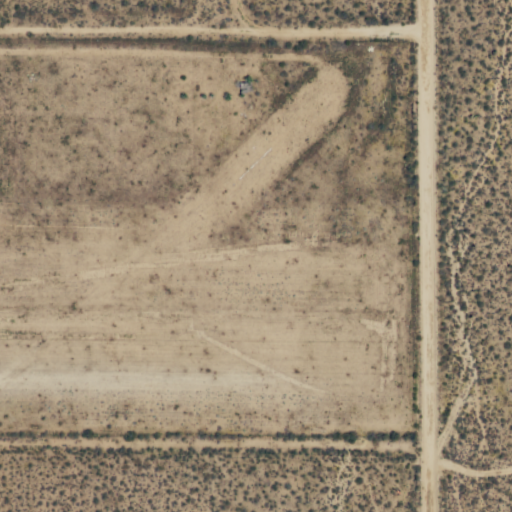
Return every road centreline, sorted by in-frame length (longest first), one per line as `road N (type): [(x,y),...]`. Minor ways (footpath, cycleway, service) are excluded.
road 1 (residential): [(429,0),(432,511)]
road 2 (residential): [(0,27),(429,30)]
